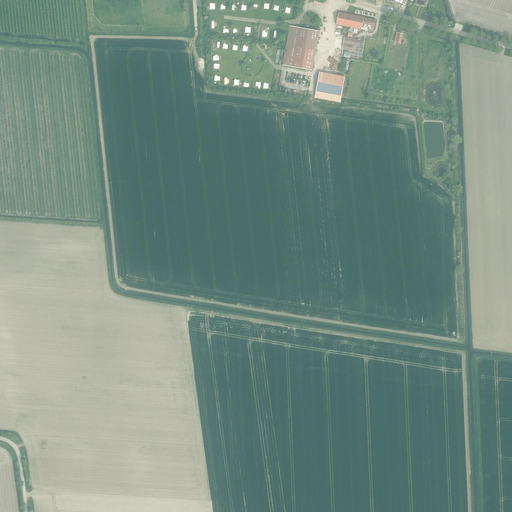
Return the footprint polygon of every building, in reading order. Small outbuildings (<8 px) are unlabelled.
[(336,24),(361,29),(367,30),(367,27),(373,28),(374,20),(339,12),(336,24)] [(312,71),(315,51),(319,31),(290,26),(282,65),(312,71)] [(401,43),(403,33),(396,32),(394,42),(401,43)] [(359,46),(360,40),(336,36),(333,53),(340,55),(341,48),(351,50),(351,45),(359,46)] [(319,72),(314,98),(340,102),(345,77),(319,72)]
